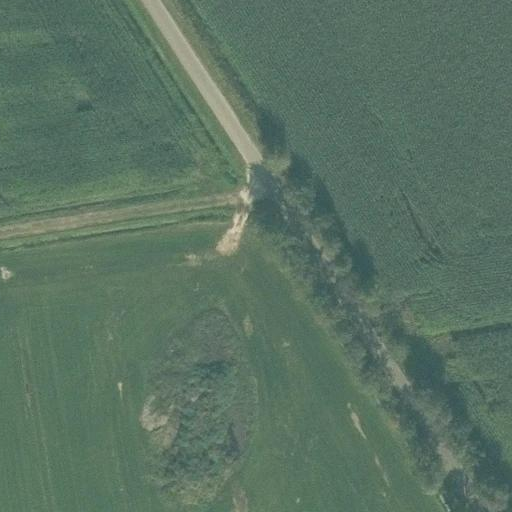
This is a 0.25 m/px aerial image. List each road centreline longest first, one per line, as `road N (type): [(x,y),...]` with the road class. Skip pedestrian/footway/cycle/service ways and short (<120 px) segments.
road 1 (unclassified): [(152,0),(484,511)]
road 2 (track): [(0,231),(274,187)]
